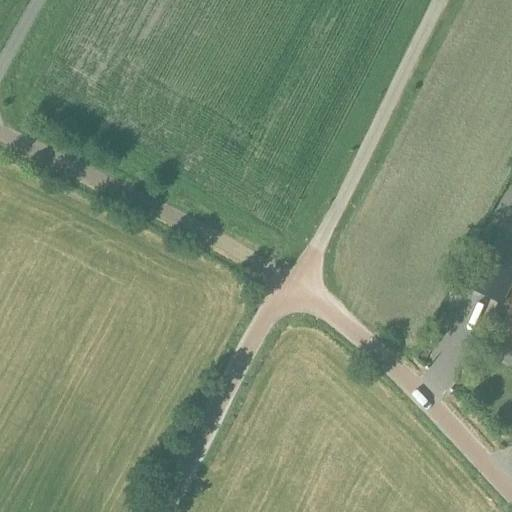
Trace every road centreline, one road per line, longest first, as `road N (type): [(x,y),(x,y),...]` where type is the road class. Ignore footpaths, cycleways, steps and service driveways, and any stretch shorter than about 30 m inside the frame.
road 1 (unclassified): [(292,283),(0,133)]
road 2 (unclassified): [(511,493),(352,327),(292,283)]
road 3 (unclassified): [(162,511),(292,283)]
